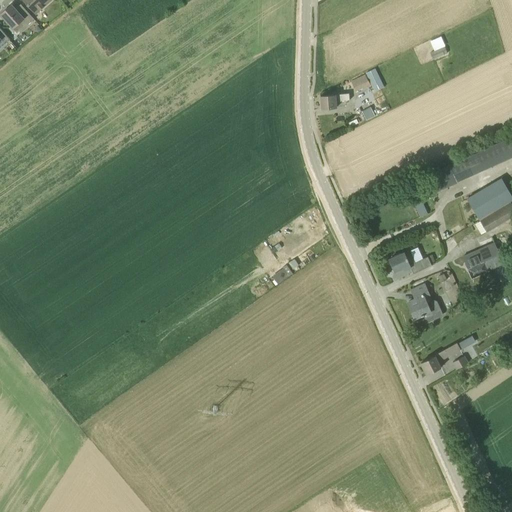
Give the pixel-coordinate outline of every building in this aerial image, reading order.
[(24,0),(36,13),(50,0),(24,0)] [(26,26),(34,19),(21,4),(16,9),(12,4),(0,14),(4,18),(4,24),(10,25),(13,28),(21,21),(26,26)] [(0,48),(2,47),(10,40),(0,28),(0,48)] [(428,41),(432,51),(430,53),(433,59),(448,53),(440,36),(428,41)] [(376,69),(366,74),(375,91),(384,87),(376,69)] [(370,84),(366,75),(352,82),(356,91),(370,84)] [(342,101),(342,100),(350,100),(349,93),(321,96),(322,109),(336,108),(336,101),(342,101)] [(363,111),(367,120),(376,115),(372,106),(363,111)] [(347,123),(350,127),(360,122),(358,117),(347,123)] [(435,192),(511,157),(511,137),(427,176),(435,192)] [(415,205),(420,217),(428,213),(423,202),(415,205)] [(480,221),(487,232),(511,217),(511,205),(511,203),(480,221)] [(499,254),(494,243),(492,237),(480,243),(479,242),(479,243),(482,248),(463,257),(472,277),(488,271),(488,270),(503,263),(509,260),(508,258),(505,252),(499,254)] [(404,270),(411,267),(414,273),(432,264),(428,256),(415,262),(409,250),(404,253),(404,252),(389,259),(394,272),(403,268),(404,270)] [(432,254),(428,256),(432,264),(436,262),(432,254)] [(299,265),(294,259),(289,263),(293,269),(299,265)] [(285,279),(290,276),(284,267),(279,271),(285,279)] [(442,274),(445,280),(450,278),(447,271),(442,274)] [(422,316),(423,315),(427,322),(443,315),(437,300),(434,299),(432,299),(430,297),(425,284),(411,290),(414,297),(416,296),(418,300),(409,304),(408,302),(415,318),(421,315),(422,316)] [(471,335),(456,343),(460,350),(475,341),(471,335)] [(431,357),(421,362),(427,374),(441,368),(438,362),(460,350),(456,343),(431,357)] [(468,362),(465,355),(453,362),(457,369),(468,362)]
